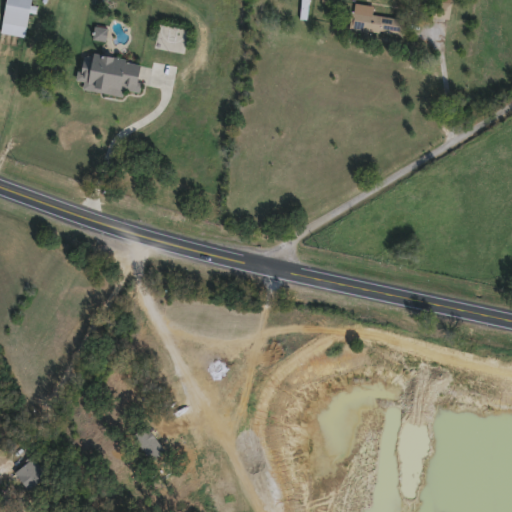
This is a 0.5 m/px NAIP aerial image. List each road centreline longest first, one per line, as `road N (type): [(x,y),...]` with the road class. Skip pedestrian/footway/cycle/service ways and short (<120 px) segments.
road 1 (secondary): [(0,186),(193,246),(511,317)]
road 2 (residential): [(264,262),(511,108)]
